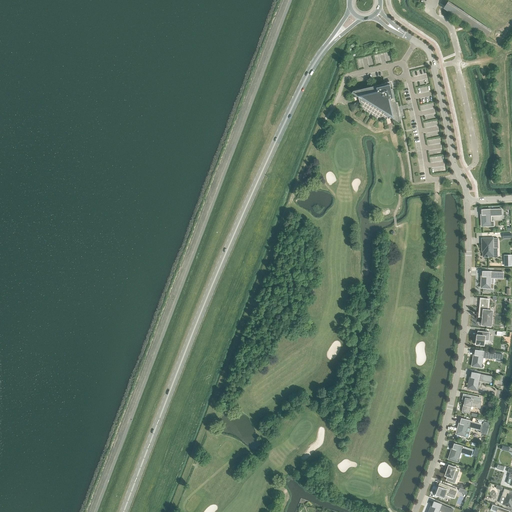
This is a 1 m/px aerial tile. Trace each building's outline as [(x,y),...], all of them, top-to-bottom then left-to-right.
[(444,8),(447,9),(487,36),(490,32),(447,3),(445,6),(444,8)] [(396,108),(397,107),(392,88),(391,88),(390,84),(385,85),(385,83),(384,83),(356,90),(353,91),(352,93),(357,96),(358,97),(363,95),(363,97),(362,99),(389,116),(390,114),(391,113),(392,118),(399,122),(400,120),(398,111),(397,111),(396,108)] [(502,215),(501,209),(482,210),(482,217),(481,217),(482,226),(487,226),(491,226),(493,226),(493,221),(490,222),(490,216),(502,215)] [(488,243),(482,243),(482,251),(483,251),(483,257),(487,257),(488,257),(488,256),(493,256),(493,248),(498,248),(498,238),(488,238),(488,243)] [(490,278),(503,278),(503,272),(483,271),(482,276),(483,276),(482,279),(481,279),(481,287),(486,287),(486,288),(493,289),(493,284),(490,284),(490,278)] [(480,317),(483,317),(483,320),(481,320),(481,321),(480,322),(480,323),(481,324),(482,324),(491,325),(492,311),(488,310),(489,299),(480,298),(479,313),(480,313),(480,317)] [(489,333),(478,331),(478,332),(477,335),(476,339),(475,339),(475,343),(475,344),(476,345),(477,345),(478,344),(484,344),(484,340),(488,340),(489,333)] [(472,366),(477,366),(477,367),(481,368),(482,368),(482,367),(483,366),(483,365),(482,365),(481,364),(482,357),(494,359),(495,353),(475,350),(474,357),(473,357),(472,366)] [(473,388),(477,389),(477,387),(478,380),(490,382),(491,376),(472,372),(470,379),(469,379),(468,388),(473,389),(473,388)] [(481,398),(467,395),(466,399),(466,398),(465,402),(465,401),(463,407),(462,411),(462,412),(463,412),(463,413),(464,413),(465,412),(469,412),(470,405),(479,407),(481,401),(480,401),(481,398)] [(461,418),(459,426),(459,425),(456,434),(461,435),(461,436),(465,437),(466,437),(466,436),(467,435),(466,434),(466,433),(467,427),(480,430),(481,424),(461,418)] [(483,422),(480,433),(486,435),(489,424),(483,422)] [(454,444),(452,451),(451,450),(449,459),(453,460),(453,461),(457,462),(458,462),(459,462),(459,461),(459,460),(459,459),(458,459),(460,452),(471,455),(473,450),(454,444)] [(445,468),(448,469),(446,475),(448,476),(446,480),(454,482),(459,469),(455,467),(447,464),(445,468)] [(455,496),(457,490),(440,483),(439,487),(437,491),(436,491),(435,494),(435,495),(435,496),(436,496),(437,496),(438,496),(438,495),(443,497),(445,494),(455,496)] [(503,504),(511,507),(511,504),(511,494),(509,493),(510,490),(504,488),(501,496),(505,497),(503,504)] [(431,508),(430,508),(428,511),(438,511),(439,510),(443,511),(451,511),(453,509),(434,501),(431,508)]
